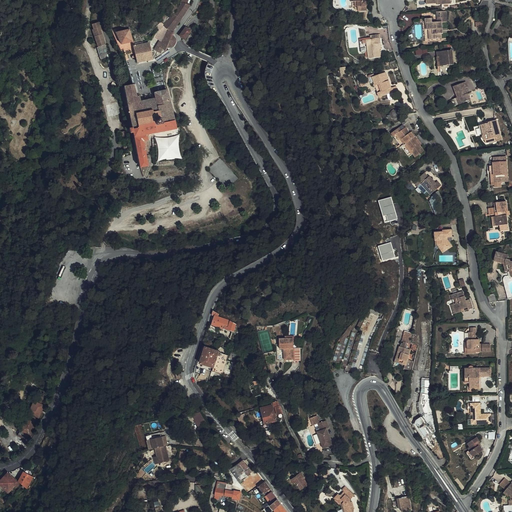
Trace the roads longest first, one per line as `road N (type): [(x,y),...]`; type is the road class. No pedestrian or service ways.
road 1 (secondary): [(222,71),(219,85),(274,189),(274,220),(261,233),(194,250),(106,258),(90,282),(41,435),(24,460),(0,467)]
road 2 (secondary): [(294,511),(188,376),(214,296),(288,246),(301,224),(284,166),(233,76),(222,71)]
road 3 (residential): [(391,3),(395,45),(454,162),(475,274),(500,330),(499,441),(461,504)]
road 4 (secondary): [(461,504),(381,386),(370,383),(360,399),(375,457),(372,511)]
road 5 (track): [(0,181),(49,183),(81,199),(143,192),(167,179)]
